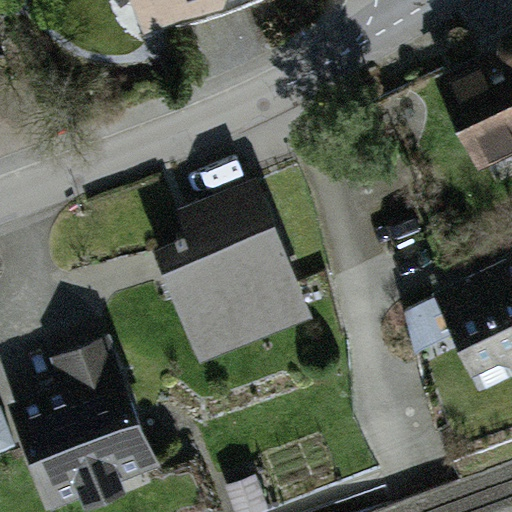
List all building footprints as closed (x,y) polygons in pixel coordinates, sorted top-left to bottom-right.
[(137,0),(146,21),(200,0),(137,0)] [(511,49),(456,76),(500,170),(511,164),(511,49)] [(160,214),(212,352),(322,311),(269,172),(160,214)] [(511,259),(450,289),(496,387),(511,379),(511,259)] [(15,377),(62,501),(172,459),(125,335),(15,377)]
